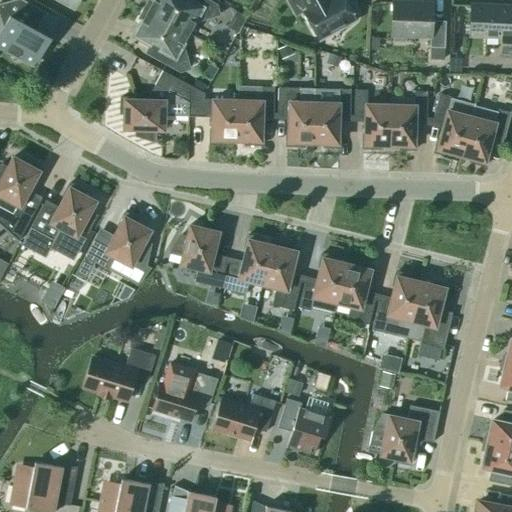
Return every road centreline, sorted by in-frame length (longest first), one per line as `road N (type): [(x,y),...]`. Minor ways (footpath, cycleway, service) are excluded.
road 1 (unclassified): [(511,197),(160,177),(44,119)]
road 2 (residential): [(439,508),(95,439)]
road 3 (residential): [(439,508),(511,206)]
road 4 (residential): [(44,119),(112,0)]
